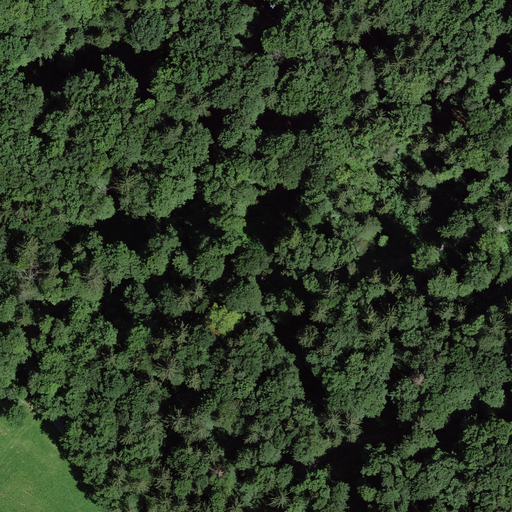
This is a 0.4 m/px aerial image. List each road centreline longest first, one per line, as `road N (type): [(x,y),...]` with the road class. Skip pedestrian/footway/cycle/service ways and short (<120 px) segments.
road 1 (track): [(26,335),(42,312),(87,292),(395,262),(511,222)]
road 2 (track): [(0,90),(165,73),(331,0)]
road 3 (track): [(285,511),(309,458),(330,445),(511,415)]
road 4 (track): [(92,472),(33,389),(26,335)]
